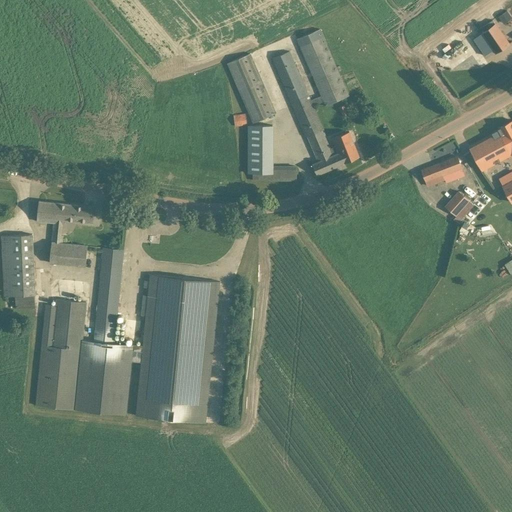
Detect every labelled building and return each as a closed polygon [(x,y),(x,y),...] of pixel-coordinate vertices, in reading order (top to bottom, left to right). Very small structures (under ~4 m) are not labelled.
[(511,18),(511,17),(510,14),(507,10),(499,16),(504,24),(511,18)] [(495,54),(510,44),(496,23),(481,33),(495,54)] [(330,148),(323,130),(324,130),(314,105),(323,101),(325,106),(349,96),(320,29),(296,39),(321,96),(311,100),(290,51),(272,59),(306,137),(307,137),(317,160),(312,163),(313,165),(317,174),(360,156),(356,147),(349,131),(332,138),(335,146),(330,148)] [(277,113),(251,53),(250,53),(227,63),(253,123),(277,113)] [(339,107),(343,116),(349,113),(345,105),(339,107)] [(236,125),(248,122),(245,112),(233,115),(236,125)] [(469,146),(471,151),(474,155),(483,171),(511,154),(511,120),(498,128),(499,129),(492,133),(493,133),(469,146)] [(297,167),(273,166),(273,125),(248,125),(247,173),(253,173),(252,180),(297,180),(297,170),(297,167)] [(462,167),(461,166),(457,156),(422,170),(426,179),(428,185),(444,180),(442,174),(462,167)] [(511,203),(511,202),(511,180),(502,186),(511,203)] [(445,206),(456,216),(470,200),(459,190),(445,206)] [(55,223),(55,227),(62,228),(63,224),(67,224),(68,220),(93,222),(95,207),(40,201),(39,211),(38,221),(55,223)] [(469,223),(462,219),(459,223),(467,227),(469,223)] [(87,254),(87,245),(62,243),(63,235),(62,235),(62,228),(55,227),(53,243),(52,243),(51,262),(86,265),(87,254)] [(2,235),(5,296),(35,294),(32,234),(2,235)] [(123,249),(103,247),(102,255),(97,301),(95,323),(94,340),(82,339),(83,322),(85,301),(57,298),(56,304),(56,305),(47,304),(46,313),(36,405),(126,414),(126,413),(131,361),(141,362),(136,414),(136,415),(206,422),(220,281),(151,274),(143,345),(114,342),(124,249),(123,249)]
